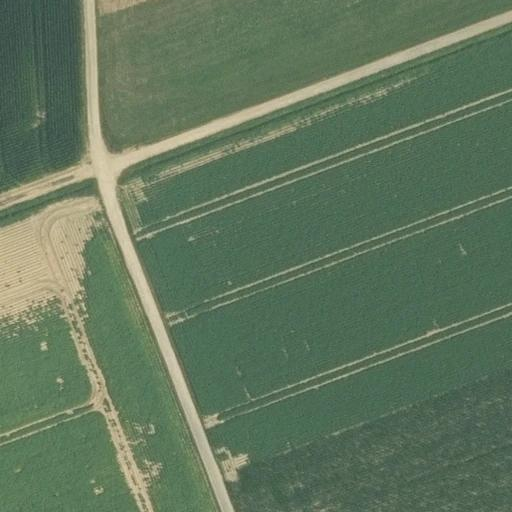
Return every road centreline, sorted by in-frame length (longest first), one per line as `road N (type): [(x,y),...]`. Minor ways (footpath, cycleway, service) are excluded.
road 1 (track): [(511,15),(0,206)]
road 2 (track): [(90,0),(97,171),(227,511)]
